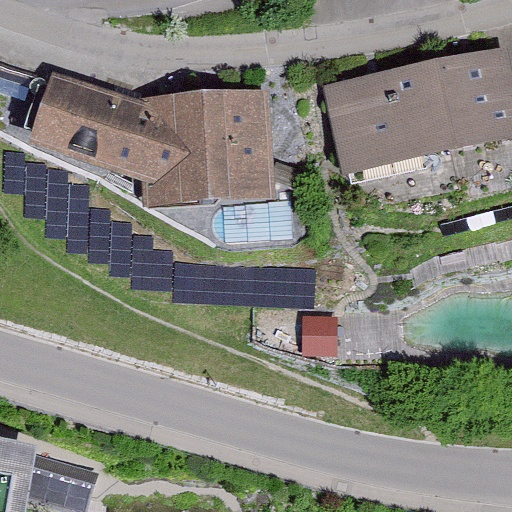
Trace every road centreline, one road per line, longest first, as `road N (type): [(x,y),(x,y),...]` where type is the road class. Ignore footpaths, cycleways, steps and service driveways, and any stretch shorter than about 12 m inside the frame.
road 1 (tertiary): [(0,355),(355,455),(511,477)]
road 2 (residential): [(511,5),(469,20),(214,53),(144,49),(30,17)]
